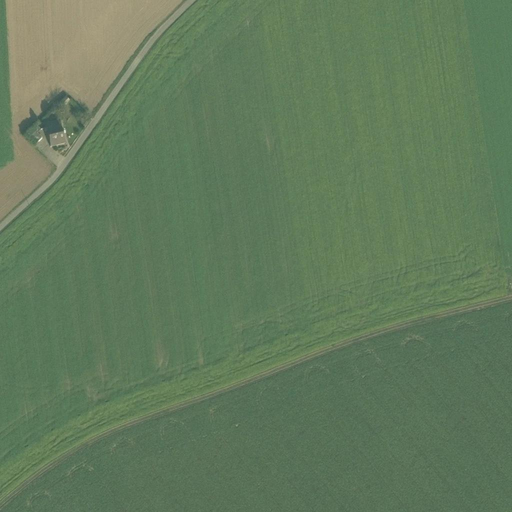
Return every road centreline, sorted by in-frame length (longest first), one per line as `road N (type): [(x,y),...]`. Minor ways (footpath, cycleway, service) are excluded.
road 1 (track): [(511,299),(392,329),(137,423),(44,472),(0,507)]
road 2 (track): [(0,226),(52,180),(188,0)]
